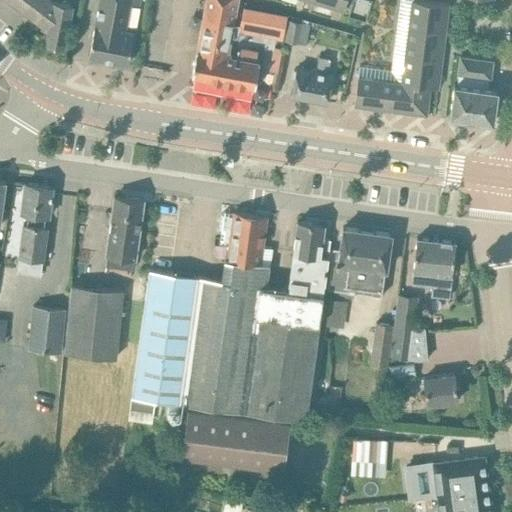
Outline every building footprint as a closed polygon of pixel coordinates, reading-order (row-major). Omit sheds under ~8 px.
[(7,0),(22,11),(30,0),(7,0)] [(52,0),(30,0),(22,11),(47,29),(44,44),(63,48),(71,5),(55,2),(52,0)] [(139,4),(139,0),(99,0),(89,56),(128,63),(134,31),(125,29),(130,2),(139,4)] [(206,0),(192,75),(255,87),(260,62),(235,57),(236,55),(228,53),(238,0),(206,0)] [(310,0),(343,10),(346,0),(310,0)] [(413,0),(410,28),(447,33),(450,4),(420,0),(413,0)] [(288,19),(284,40),(306,44),(310,23),(288,19)] [(447,33),(410,28),(406,56),(443,61),(447,33)] [(451,113),(450,115),(459,116),(459,122),(484,126),(485,120),(492,121),(494,121),(494,120),(498,88),(484,86),(485,77),(492,78),(495,60),(460,55),(458,72),(459,73),(457,83),(455,83),(451,113)] [(297,67),(292,94),(328,101),(333,73),(328,72),(331,58),(319,56),(317,70),(297,67)] [(443,61),(406,56),(402,83),(433,88),(439,88),(443,61)] [(392,110),(395,82),(360,77),(356,105),(392,110)] [(433,88),(402,83),(395,82),(392,110),(427,115),(429,115),(433,88)] [(19,255),(20,255),(17,270),(41,274),(48,225),(44,225),(46,213),(49,214),(53,185),(25,181),(21,211),(28,211),(26,223),(24,222),(19,255)] [(130,291),(135,258),(144,199),(115,194),(106,254),(107,254),(102,286),(71,282),(64,350),(117,356),(124,290),(130,291)] [(233,212),(224,211),(221,213),(219,227),(222,230),(220,242),(229,243),(227,257),(225,257),(223,277),(150,267),(132,393),(246,408),(262,284),(267,285),(273,247),(263,246),(267,216),(233,211),(233,212)] [(262,284),(246,408),(306,417),(319,322),(323,295),(331,238),(323,237),(325,224),(298,220),(289,288),(267,285),(262,284)] [(382,295),(386,268),(391,233),(343,226),(340,247),(333,246),(327,288),(382,295)] [(414,270),(413,283),(432,286),(432,291),(432,294),(435,294),(449,296),(452,274),(456,242),(418,237),(414,270)] [(398,295),(394,324),(413,326),(416,297),(398,295)] [(324,321),(340,326),(348,301),(332,296),(324,321)] [(32,304),(27,348),(61,351),(66,308),(32,304)] [(375,321),(370,362),(387,364),(393,323),(375,321)] [(417,359),(421,358),(426,358),(424,329),(395,325),(391,356),(417,359)] [(414,361),(389,365),(391,378),(416,375),(414,361)] [(455,372),(424,376),(428,403),(459,399),(455,372)] [(404,396),(403,384),(389,386),(390,398),(404,396)] [(131,395),(129,409),(153,412),(155,398),(131,395)] [(181,458),(249,467),(283,471),(290,422),(188,408),(181,458)] [(385,459),(386,439),(355,437),(354,457),(385,459)] [(438,495),(488,488),(484,455),(433,462),(438,495)] [(153,511),(157,511),(160,490),(128,487),(125,509),(153,511)] [(491,511),(488,488),(438,495),(440,511),(491,511)] [(227,496),(223,509),(232,511),(238,511),(242,500),(227,496)] [(313,503),(310,511),(330,511),(332,508),(313,503)]
